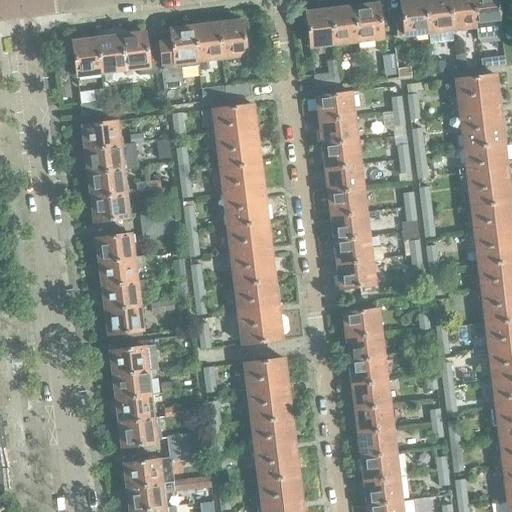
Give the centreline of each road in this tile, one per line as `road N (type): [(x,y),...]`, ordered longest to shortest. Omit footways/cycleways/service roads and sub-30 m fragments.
road 1 (residential): [(341,511),(275,0)]
road 2 (residential): [(80,511),(26,51)]
